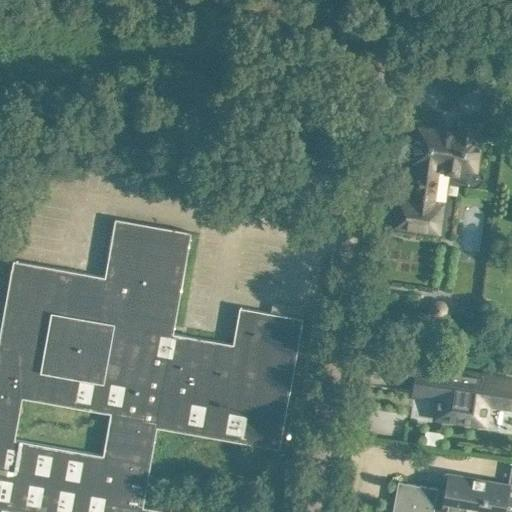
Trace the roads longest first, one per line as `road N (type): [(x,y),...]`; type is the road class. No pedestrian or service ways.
road 1 (unclassified): [(310,511),(357,236)]
road 2 (residential): [(511,39),(389,25)]
